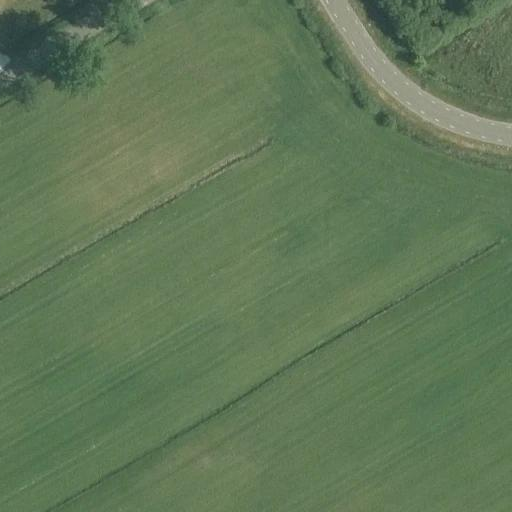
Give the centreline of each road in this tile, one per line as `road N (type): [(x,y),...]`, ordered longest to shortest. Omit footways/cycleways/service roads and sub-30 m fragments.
road 1 (unclassified): [(329,0),(376,68),(418,105),(511,138)]
road 2 (tertiary): [(0,78),(132,0)]
